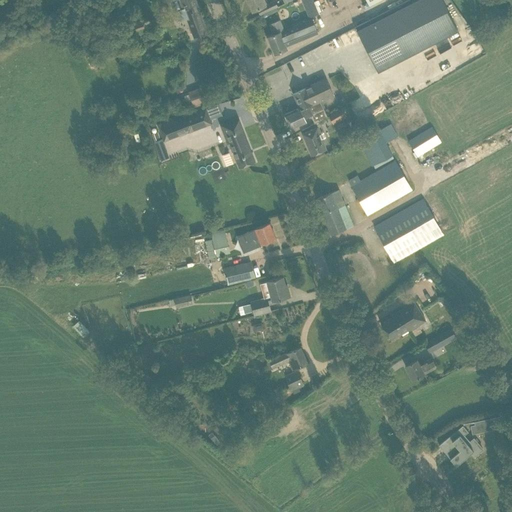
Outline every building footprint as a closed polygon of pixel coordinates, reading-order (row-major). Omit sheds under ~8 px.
[(208,34),(195,0),(169,0),(178,22),(186,19),(194,39),(208,34)] [(247,0),(252,11),(257,9),(260,15),(269,11),(277,7),(275,1),(266,6),(262,0),(247,0)] [(300,0),(308,17),(318,13),(312,0),(300,0)] [(416,0),(356,31),(378,73),(457,31),(441,0),(416,0)] [(268,42),(270,43),(274,54),(286,49),(285,46),(317,33),(311,19),(283,31),(279,20),(270,24),(274,34),(267,37),(268,38),(267,39),(268,42)] [(144,28),(141,20),(130,24),(133,32),(144,28)] [(310,115),(314,124),(327,118),(319,101),(332,95),(324,79),(293,94),(299,107),(284,114),(290,128),(306,122),(304,117),(310,115)] [(188,92),(194,108),(209,102),(203,87),(188,92)] [(173,118),(171,119),(177,135),(211,123),(206,108),(182,116),(182,117),(174,120),(173,118)] [(342,108),(335,112),(340,120),(347,116),(342,108)] [(255,162),(238,118),(219,125),(224,135),(226,135),(239,168),(255,162)] [(124,135),(121,122),(98,128),(102,141),(124,135)] [(356,143),(358,147),(360,146),(372,168),(393,155),(386,143),(397,136),(391,123),(356,143)] [(407,141),(417,157),(441,142),(432,126),(407,141)] [(302,133),(307,145),(308,145),(313,155),(326,149),(317,127),(302,133)] [(158,132),(152,134),(155,141),(161,139),(158,132)] [(154,141),(161,159),(168,157),(161,139),(155,141),(154,141)] [(348,180),(367,215),(412,190),(395,160),(361,181),(357,175),(348,180)] [(338,189),(316,198),(331,234),(353,226),(338,189)] [(374,226),(394,262),(443,234),(423,199),(374,226)] [(240,235),(246,249),(275,238),(269,223),(254,229),(255,229),(240,235)] [(224,229),(211,232),(216,254),(229,251),(224,229)] [(251,261),(226,267),(230,284),(255,278),(251,261)] [(290,297),(287,284),(285,284),(283,276),(273,279),(267,281),(266,281),(266,282),(260,284),(262,291),(268,289),(271,298),(272,302),(280,299),(290,297)] [(449,303),(455,311),(459,309),(446,291),(438,297),(445,306),(449,303)] [(175,307),(191,303),(189,294),(173,298),(173,299),(169,300),(170,306),(175,305),(175,307)] [(271,311),(268,303),(267,299),(264,299),(250,303),(252,312),(254,316),(271,311)] [(380,324),(390,340),(401,334),(402,335),(425,321),(413,301),(393,313),(394,315),(380,324)] [(56,323),(52,307),(38,311),(45,340),(56,338),(53,324),(56,323)] [(81,318),(74,325),(85,336),(92,329),(81,318)] [(477,339),(470,326),(462,330),(469,344),(477,339)] [(425,345),(430,353),(456,338),(451,331),(425,345)] [(292,370),(307,363),(300,347),(269,361),(272,369),(288,362),(292,370)] [(436,367),(432,360),(420,366),(416,359),(405,365),(412,380),(436,367)] [(303,384),(297,370),(284,376),(287,383),(283,385),(284,387),(279,389),(278,387),(270,390),(277,404),(284,401),(281,393),(286,391),(303,384)] [(470,426),(472,434),(491,430),(490,419),(483,420),(483,423),(470,426)] [(439,444),(456,465),(471,452),(474,456),(483,449),(474,438),(467,443),(462,437),(468,431),(463,425),(439,444)]
